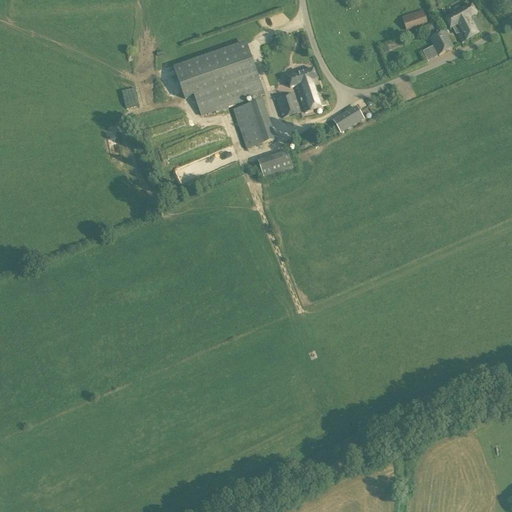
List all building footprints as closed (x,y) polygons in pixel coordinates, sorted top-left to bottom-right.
[(511,0),(502,0),(510,8),(511,6),(511,0)] [(461,43),(483,31),(474,16),(476,14),(471,5),(445,20),(450,29),(452,27),(461,43)] [(423,10),(402,18),(407,32),(421,26),(427,24),(423,10)] [(436,33),(421,41),(431,60),(446,53),(436,33)] [(201,116),(263,94),(246,44),(174,68),(185,100),(195,97),(201,116)] [(314,69),(287,79),(293,95),(294,94),(299,107),(302,106),(304,114),(327,106),(314,69)] [(277,100),(283,119),(301,113),(299,107),(294,94),(293,95),(277,100)] [(233,110),(247,150),(276,140),(263,100),(233,110)] [(350,114),(333,125),(338,134),(364,119),(359,110),(350,114)] [(264,179),(293,169),(287,150),(257,161),(264,179)]
